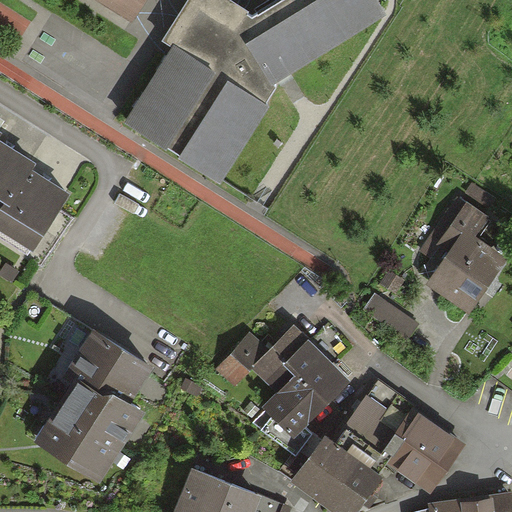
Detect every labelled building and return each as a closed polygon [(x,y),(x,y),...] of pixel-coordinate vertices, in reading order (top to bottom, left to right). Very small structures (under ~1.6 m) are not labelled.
[(139,0),(110,0),(131,13),(139,0)] [(255,102),(266,83),(243,43),(315,0),(266,0),(243,14),(218,0),(186,0),(159,46),(170,52),(205,72),(160,149),(178,160),(223,83),(255,102)] [(368,0),(315,0),(243,43),(266,83),(378,18),(368,0)] [(170,52),(125,129),(160,149),(205,72),(170,52)] [(255,102),(223,83),(178,160),(219,183),(264,106),(255,102)] [(28,164),(0,145),(0,206),(24,170),(28,164)] [(63,195),(24,170),(0,206),(0,237),(25,254),(63,195)] [(481,220),(454,202),(421,250),(435,259),(419,283),(456,308),(485,265),(461,249),(481,220)] [(416,325),(370,295),(359,311),(405,342),(416,325)] [(343,378),(287,328),(251,367),(279,393),(265,409),(292,433),(343,378)] [(52,378),(61,383),(82,395),(87,386),(118,403),(139,366),(78,331),(52,378)] [(82,395),(61,383),(29,440),(96,478),(134,412),(118,403),(87,386),(82,395)] [(365,438),(387,407),(368,393),(346,424),(365,438)] [(465,445),(413,409),(379,459),(430,495),(465,445)] [(358,511),(384,479),(325,436),(290,483),(330,511),(358,511)] [(240,511),(247,494),(181,470),(166,511),(240,511)] [(509,511),(507,495),(426,508),(427,511),(509,511)]
